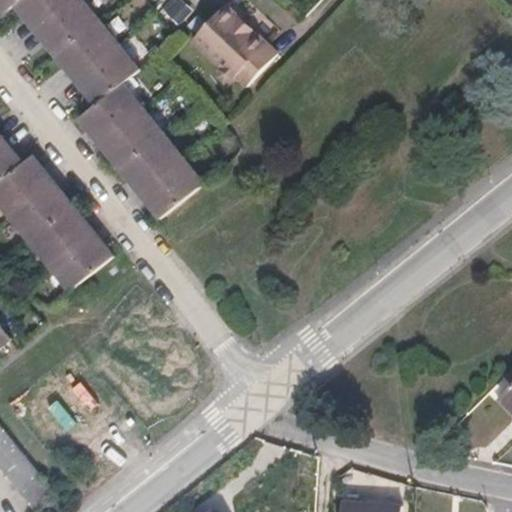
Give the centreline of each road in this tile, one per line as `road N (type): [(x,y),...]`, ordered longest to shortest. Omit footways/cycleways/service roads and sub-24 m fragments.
road 1 (residential): [(261,400),(237,360),(0,73)]
road 2 (residential): [(511,193),(261,400)]
road 3 (residential): [(328,443),(497,489)]
road 4 (residential): [(261,400),(126,511)]
